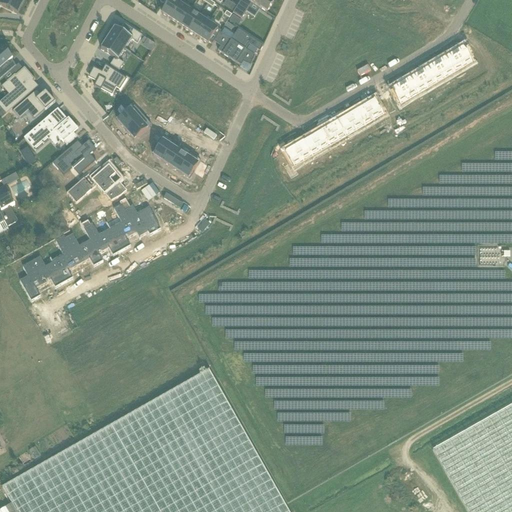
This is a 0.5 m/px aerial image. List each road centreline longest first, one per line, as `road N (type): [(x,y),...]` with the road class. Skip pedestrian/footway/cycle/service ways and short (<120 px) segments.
road 1 (residential): [(252,90),(310,121),(450,39),(472,0)]
road 2 (residential): [(203,205),(129,161),(56,77)]
road 3 (residential): [(48,307),(188,230),(203,205)]
road 4 (residential): [(103,0),(252,90)]
road 5 (residential): [(203,205),(252,90)]
